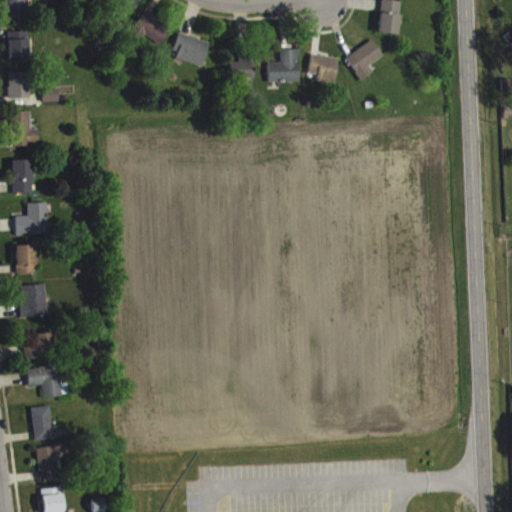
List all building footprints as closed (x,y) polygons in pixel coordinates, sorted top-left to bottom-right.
[(7,0),(8,26),(30,26),(28,0),(7,0)] [(133,0),(124,0),(115,9),(127,22),(142,9),(133,0)] [(402,7),(382,5),(379,38),(399,40),(402,7)] [(144,46),(146,43),(162,52),(172,33),(143,17),(131,39),(144,46)] [(10,37),(10,65),(30,65),(29,37),(10,37)] [(204,72),(212,48),(181,39),(173,63),(204,72)] [(384,63),(375,46),(347,62),(362,87),(374,80),(369,71),(384,63)] [(269,69),(270,88),(301,87),(300,55),(281,56),(281,68),(269,69)] [(230,68),(230,83),(253,83),(253,57),(238,57),(238,68),(230,68)] [(319,80),(318,86),(336,89),(340,64),(313,60),(310,79),(319,80)] [(9,78),(11,104),(32,103),(31,77),(9,78)] [(45,108),(61,107),(60,95),(44,96),(45,108)] [(16,151),(41,150),(40,135),(33,135),(33,117),(14,117),(16,151)] [(14,166),(15,199),(35,199),(33,165),(14,166)] [(49,209),(29,209),(29,222),(18,222),(18,240),(50,239),(49,209)] [(18,279),(38,279),(37,251),(17,251),(18,279)] [(22,291),(23,323),(48,322),(47,290),(22,291)] [(37,339),(37,347),(25,347),(26,364),(55,362),(53,338),(37,339)] [(54,436),(51,411),(32,414),(37,447),(70,442),(69,434),(54,436)] [(37,454),(41,486),(61,484),(56,451),(37,454)] [(44,511),(64,511),(63,493),(43,494),(44,511)]
